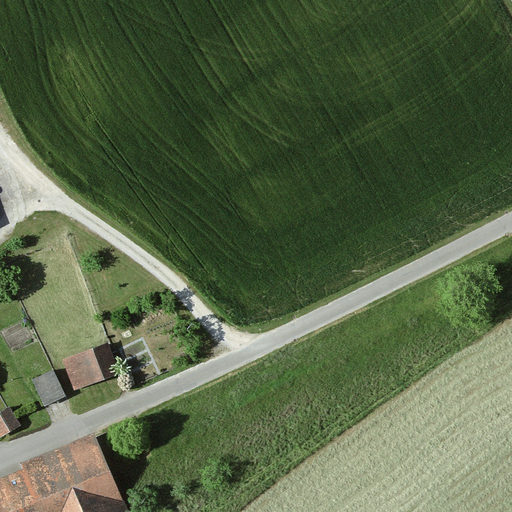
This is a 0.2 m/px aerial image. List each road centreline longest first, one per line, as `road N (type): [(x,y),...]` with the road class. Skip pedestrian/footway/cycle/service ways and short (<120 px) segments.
road 1 (unclassified): [(511,221),(0,464)]
road 2 (track): [(0,141),(52,197),(188,296),(227,357)]
